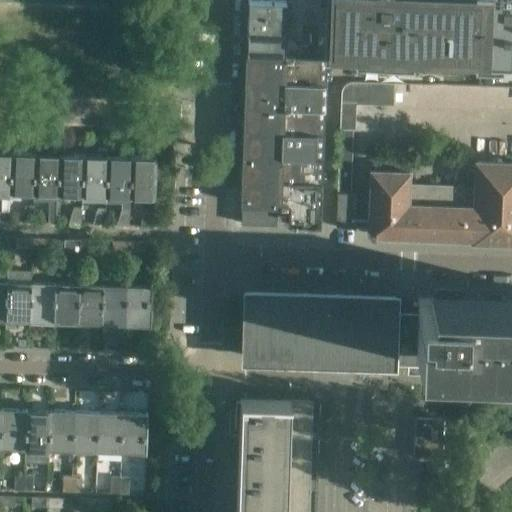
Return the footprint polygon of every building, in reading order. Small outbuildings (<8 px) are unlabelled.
[(248,0),(246,54),(246,55),(283,56),(285,1),(264,1),(248,0)] [(511,0),(292,0),(290,54),(336,55),(335,57),(511,62),(511,0)] [(320,226),(321,182),(326,57),(283,56),(246,55),(241,202),(241,203),(241,204),(276,205),(289,206),(288,225),(320,226)] [(354,103),(380,104),(381,104),(382,83),(352,82),(349,82),(348,82),(347,83),(345,84),(344,85),(343,86),(342,88),(341,89),(341,91),(341,92),(339,128),(353,128),(354,103)] [(0,198),(8,198),(9,189),(10,151),(10,146),(1,145),(1,152),(0,152),(0,198)] [(57,191),(58,154),(58,153),(57,153),(58,147),(55,147),(55,150),(49,149),(49,154),(34,153),(34,152),(32,190),(33,190),(33,198),(51,199),(50,222),(57,223),(58,191),(57,191)] [(82,155),(80,192),(80,201),(104,202),(104,193),(106,155),(106,149),(97,149),(97,155),(82,155)] [(32,190),(34,152),(33,152),(33,153),(10,152),(10,151),(9,189),(32,190)] [(80,192),(82,155),(82,154),(81,154),(81,155),(58,154),(57,191),(58,191),(80,192)] [(128,194),(130,155),(129,155),(129,157),(106,156),(106,155),(104,193),(128,194)] [(130,155),(128,194),(153,194),(153,196),(154,196),(155,156),(154,156),(154,157),(130,157),(130,155)] [(511,162),(476,161),(475,187),(406,184),(407,171),(371,170),(369,233),(473,237),(473,239),(511,240),(511,162)] [(354,228),(354,227),(355,193),(350,193),(351,164),(338,164),(336,227),(354,228)] [(275,224),(276,205),(241,204),(240,223),(275,224)] [(25,206),(20,222),(32,222),(33,206),(25,206)] [(72,207),(67,223),(81,224),(81,208),(72,207)] [(97,208),(93,224),(105,224),(105,208),(97,208)] [(120,209),(117,225),(129,225),(129,209),(120,209)] [(145,210),(140,225),(152,226),(153,210),(145,210)] [(32,248),(32,238),(16,237),(16,248),(32,248)] [(47,249),(48,239),(32,238),(32,248),(47,249)] [(80,250),(81,239),(64,239),(64,249),(80,250)] [(97,251),(97,240),(81,239),(80,250),(97,251)] [(127,251),(128,241),(112,241),(112,251),(127,251)] [(143,252),(143,242),(128,241),(127,251),(143,252)] [(29,321),(30,282),(30,283),(6,282),(6,281),(5,320),(5,319),(29,320),(28,321),(29,321)] [(53,322),(54,283),(54,282),(54,284),(30,283),(30,282),(29,321),(29,320),(52,320),(52,322),(53,322)] [(77,322),(78,283),(78,284),(54,284),(54,283),(53,322),(53,320),(77,321),(77,322)] [(101,323),(102,284),(102,285),(78,284),(78,283),(77,322),(77,321),(101,322),(100,323),(101,323)] [(125,324),(126,285),(126,286),(102,285),(102,284),(101,323),(101,322),(124,323),(124,324),(125,324)] [(126,285),(125,324),(125,323),(148,324),(148,325),(149,325),(150,325),(151,285),(150,285),(150,286),(150,287),(126,286),(126,285)] [(342,359),(357,359),(357,360),(358,360),(358,359),(373,360),(374,360),(389,360),(389,361),(390,361),(392,297),(391,297),(376,297),(376,296),(375,296),(375,297),(360,296),(359,296),(344,296),(344,295),(343,295),(343,296),(328,295),(327,295),(312,295),(312,294),(311,294),(311,295),(296,294),(295,294),(280,294),(280,293),(279,293),(279,294),(264,293),(263,293),(248,292),(247,292),(245,356),(246,356),(261,356),(261,357),(262,357),(262,356),(277,357),(278,357),(293,357),(293,358),(294,358),(294,357),(309,358),(310,358),(310,357),(325,357),(325,359),(326,359),(326,358),(341,359),(342,359)] [(511,300),(422,298),(417,298),(417,315),(417,318),(416,318),(416,333),(415,362),(476,364),(476,363),(491,363),(491,364),(492,364),(492,363),(507,364),(507,365),(511,365),(511,300)] [(307,511),(308,505),(308,504),(308,489),(309,489),(309,488),(308,488),(309,470),(310,468),(309,468),(310,454),(310,453),(310,434),(311,434),(311,433),(310,433),(311,419),(311,418),(312,399),(312,398),(310,398),(297,398),(296,398),(283,397),(281,397),(271,397),(271,396),(244,395),(244,397),(244,415),(243,415),(243,416),(244,416),(243,431),(242,431),(242,432),(243,432),(243,450),(242,450),(242,451),(243,451),(242,466),(241,466),(241,467),(242,467),(241,485),(241,487),(241,501),(240,501),(240,502),(241,502),(240,511),(307,511)] [(25,448),(26,409),(25,409),(25,410),(2,409),(2,408),(1,447),(1,446),(24,447),(24,448),(25,448)] [(48,449),(50,410),(49,411),(26,410),(26,409),(25,448),(25,447),(48,448),(48,449)] [(73,450),(74,410),(73,410),(73,412),(50,411),(50,410),(48,449),(49,449),(49,448),(72,449),(72,450),(73,450)] [(96,451),(98,411),(97,411),(97,412),(74,412),(74,410),(73,450),(73,449),(96,449),(96,451)] [(120,451),(122,412),(121,412),(121,413),(98,412),(98,411),(96,451),(97,451),(97,449),(120,450),(120,451)] [(122,412),(120,451),(121,451),(121,450),(144,451),(144,452),(145,452),(145,453),(147,413),(146,413),(145,413),(145,414),(122,413),(122,412)] [(413,458),(422,458),(441,459),(443,419),(415,418),(413,458)] [(23,490),(23,474),(15,474),(14,490),(23,490)] [(33,474),(23,474),(23,490),(33,491),(33,474)] [(71,492),(71,476),(63,475),(63,492),(71,492)] [(81,476),(71,476),(71,492),(81,492),(81,476)] [(119,494),(119,478),(111,477),(110,493),(119,494)] [(130,478),(119,478),(119,494),(129,494),(130,478)] [(15,496),(0,495),(0,506),(15,507),(15,496)] [(46,511),(46,507),(47,497),(32,496),(31,511),(46,511)] [(63,498),(47,497),(46,507),(63,508),(63,498)] [(94,509),(95,499),(80,498),(79,508),(94,509)] [(111,500),(95,499),(94,509),(111,510),(111,500)] [(126,500),(126,501),(126,510),(142,510),(142,500),(126,500)]
